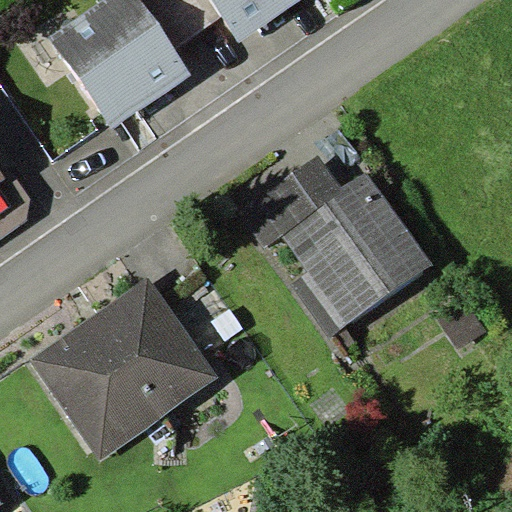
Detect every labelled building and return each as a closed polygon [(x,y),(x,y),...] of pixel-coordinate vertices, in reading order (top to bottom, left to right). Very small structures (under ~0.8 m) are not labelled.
[(139,0),(100,0),(49,36),(113,127),(191,72),(174,48),(139,0)] [(177,0),(139,0),(174,48),(199,31),(177,0)] [(209,0),(177,0),(199,31),(221,16),(209,0)] [(209,0),(221,16),(238,41),(298,0),(209,0)] [(322,158),(238,216),(261,249),(282,235),(307,272),(291,283),(329,337),(433,265),(367,170),(343,187),(322,158)] [(13,173),(5,178),(0,181),(0,240),(27,222),(30,199),(13,173)] [(147,276),(30,357),(101,459),(217,377),(147,276)] [(488,331),(462,296),(435,315),(461,350),(488,331)]
